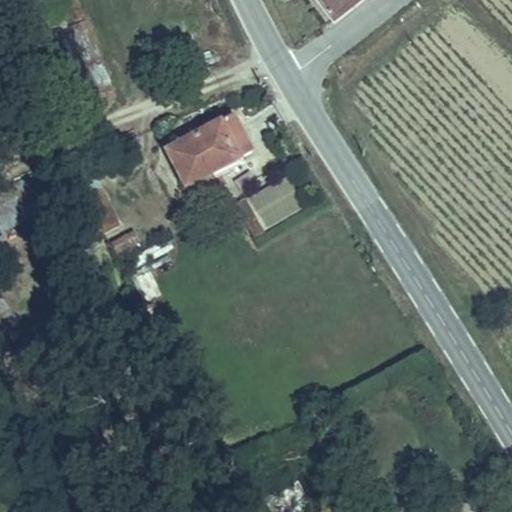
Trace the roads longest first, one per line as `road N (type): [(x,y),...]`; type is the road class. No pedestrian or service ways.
road 1 (tertiary): [(289,82),(511,432)]
road 2 (unclassified): [(276,56),(116,120)]
road 3 (unclassified): [(289,82),(390,0)]
